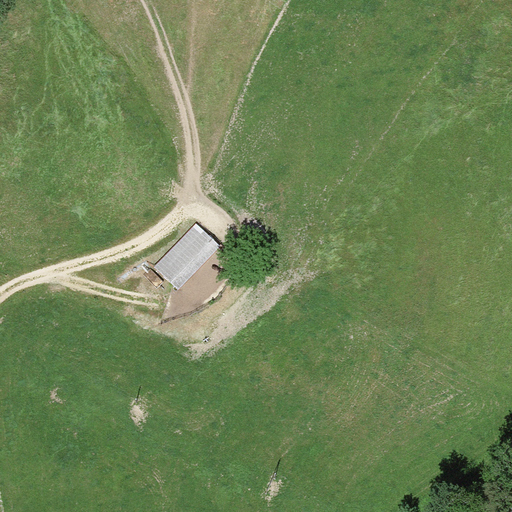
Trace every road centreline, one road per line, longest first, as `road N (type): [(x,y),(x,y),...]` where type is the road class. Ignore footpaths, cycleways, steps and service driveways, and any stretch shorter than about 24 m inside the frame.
road 1 (track): [(147,0),(193,143),(191,189),(179,208)]
road 2 (track): [(0,291),(139,241),(179,208)]
